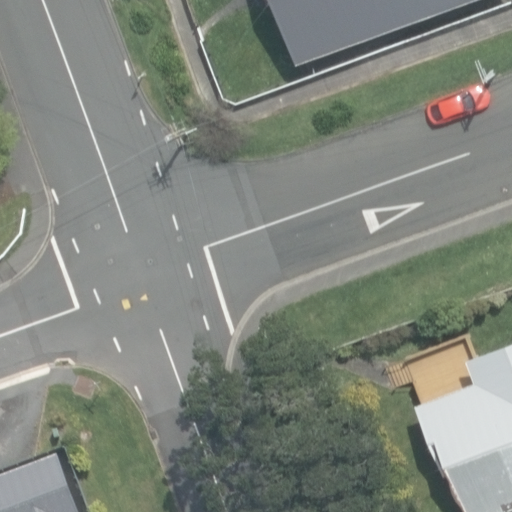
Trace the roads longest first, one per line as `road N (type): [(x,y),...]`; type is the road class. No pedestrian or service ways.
road 1 (residential): [(511,129),(138,272)]
road 2 (residential): [(39,0),(138,272)]
road 3 (residential): [(138,272),(226,511)]
road 4 (residential): [(138,272),(0,323)]
